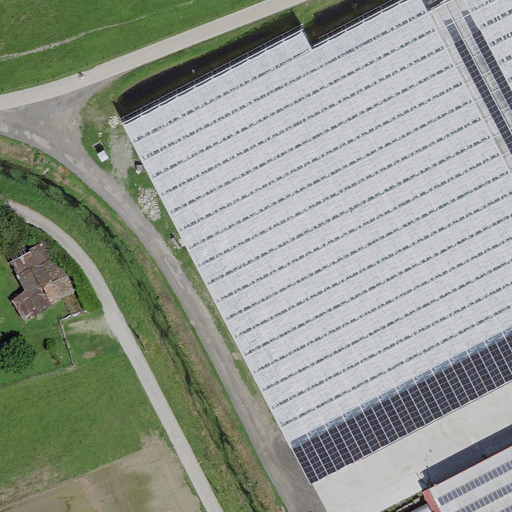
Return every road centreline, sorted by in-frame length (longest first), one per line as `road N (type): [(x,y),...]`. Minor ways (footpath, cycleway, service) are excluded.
road 1 (track): [(0,126),(56,140),(136,205),(292,511)]
road 2 (unclassified): [(0,105),(296,0)]
